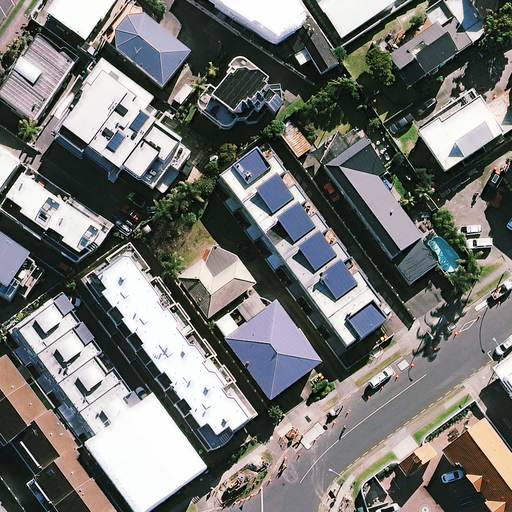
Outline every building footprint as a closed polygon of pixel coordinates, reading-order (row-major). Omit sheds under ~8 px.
[(114,0),(61,0),(49,17),(85,42),(114,0)] [(239,0),(265,41),(284,29),(299,53),(304,50),(321,76),(339,65),(311,22),(304,26),(286,0),(239,0)] [(314,0),(341,40),(397,4),(394,0),(314,0)] [(487,35),(463,0),(448,0),(426,16),(433,26),(387,58),(409,89),(487,35)] [(511,0),(467,0),(483,22),(511,4),(511,0)] [(190,57),(136,13),(109,47),(163,91),(190,57)] [(73,64),(37,39),(0,95),(0,100),(34,123),(73,64)] [(277,94),(240,63),(216,92),(211,89),(195,107),(228,134),(245,113),(254,121),(277,94)] [(166,114),(95,66),(65,111),(72,116),(53,144),(114,186),(124,172),(161,198),(191,156),(154,131),(166,114)] [(511,89),(486,107),(482,100),(478,103),(470,92),(431,118),(434,122),(416,133),(444,174),(498,138),(511,128),(511,89)] [(311,149),(291,122),(278,132),(298,159),(311,149)] [(355,131),(316,159),(335,185),(410,285),(437,265),(418,240),(421,238),(377,179),(386,172),(355,131)] [(305,204),(263,146),(220,178),(347,351),(390,320),(316,220),(311,224),(300,208),(305,204)] [(0,195),(20,166),(0,152),(0,195)] [(67,209),(24,179),(8,202),(25,214),(18,225),(80,267),(105,231),(69,206),(67,209)] [(40,260),(0,234),(0,293),(12,302),(40,260)] [(158,376),(148,382),(161,401),(169,395),(176,404),(166,411),(179,430),(189,423),(197,434),(193,436),(208,458),(233,440),(231,437),(256,419),(132,242),(89,272),(93,277),(80,286),(98,310),(103,307),(108,314),(101,318),(114,336),(123,329),(129,338),(119,345),(132,363),(143,355),(158,376)] [(257,283),(239,259),(213,278),(201,262),(178,279),(209,320),(257,283)] [(266,312),(254,296),(214,327),(270,403),(321,365),(276,304),(266,312)] [(54,391),(55,393),(62,402),(55,407),(78,440),(85,435),(93,447),(88,451),(98,466),(106,461),(117,476),(110,480),(123,497),(132,491),(141,504),(188,471),(133,393),(130,395),(63,300),(15,335),(23,346),(15,351),(27,368),(32,364),(42,378),(36,382),(46,397),(54,391)] [(11,444),(49,415),(7,359),(0,364),(0,435),(8,446),(11,444)] [(37,479),(80,448),(58,419),(54,422),(49,415),(11,444),(37,479)] [(511,511),(511,464),(482,424),(440,455),(451,471),(456,467),(465,479),(463,481),(475,497),(478,496),(485,506),(483,508),(485,511),(511,511)] [(435,458),(426,446),(424,448),(412,456),(399,466),(397,468),(406,480),(421,469),(435,458)] [(46,511),(54,511),(97,480),(79,456),(84,453),(80,448),(37,479),(28,486),(46,511)] [(120,511),(97,480),(54,511),(120,511)]
